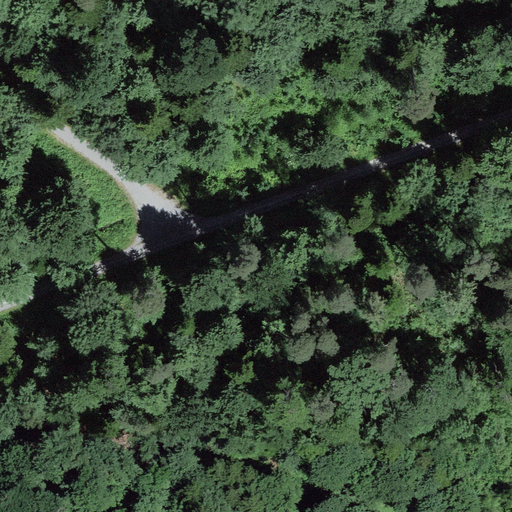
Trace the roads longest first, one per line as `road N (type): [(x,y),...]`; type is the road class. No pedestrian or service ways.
road 1 (track): [(0,306),(170,230),(511,109)]
road 2 (trunk): [(305,511),(150,276),(0,95)]
road 3 (track): [(0,59),(22,99),(170,230)]
